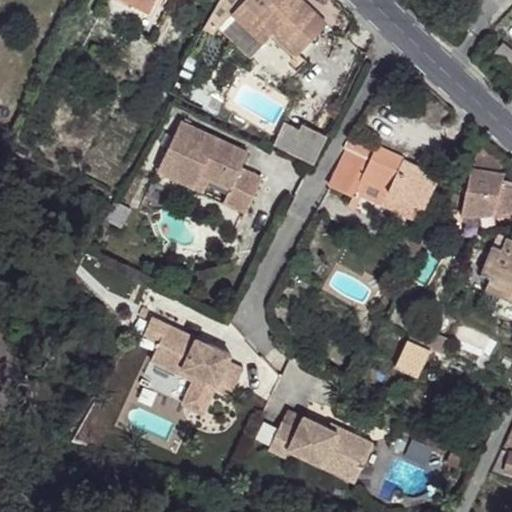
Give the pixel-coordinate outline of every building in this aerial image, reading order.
[(129,0),(150,11),(155,0),(129,0)] [(275,32),(243,1),(243,0),(220,0),(205,28),(213,34),(218,27),(233,12),(265,43),(275,32)] [(328,23),(303,0),(243,0),(243,1),(275,32),(298,54),(328,23)] [(493,56),(509,70),(511,67),(511,50),(503,43),(493,56)] [(242,168),(249,153),(182,121),(174,136),(169,148),(158,170),(195,187),(201,175),(210,179),(230,188),(224,201),(247,212),(263,178),(242,168)] [(314,164),(328,135),(302,123),(299,129),(284,122),(274,144),(314,164)] [(169,148),(174,136),(167,133),(161,145),(169,148)] [(440,176),(350,134),(343,148),(347,150),(330,186),(354,197),(362,179),(389,192),(383,205),(419,222),(440,176)] [(501,172),(503,153),(480,139),(473,168),(501,172)] [(511,211),(511,186),(511,183),(511,180),(504,178),(505,173),(501,172),(473,168),(471,168),(466,193),(463,209),(461,215),(511,211)] [(204,192),(210,179),(201,175),(195,187),(204,192)] [(389,192),(362,179),(354,197),(350,206),(357,209),(363,196),(383,205),(389,192)] [(463,209),(466,193),(448,190),(440,206),(463,209)] [(120,227),(130,209),(117,202),(107,220),(120,227)] [(414,258),(421,245),(393,232),(387,246),(414,258)] [(511,239),(506,237),(501,249),(492,246),(479,276),(489,280),(484,291),(511,302),(511,239)] [(308,288),(312,278),(306,275),(301,285),(308,288)] [(414,298),(419,288),(404,280),(399,290),(414,298)] [(159,343),(168,324),(152,317),(143,335),(159,343)] [(228,360),(231,354),(168,324),(159,343),(151,360),(194,380),(183,403),(203,413),(215,388),(228,360)] [(441,354),(449,339),(415,324),(408,338),(441,354)] [(230,395),(244,367),(228,360),(215,388),(230,395)] [(297,428),(303,417),(289,410),(284,422),(297,428)] [(374,443),(339,427),(337,431),(328,427),(303,415),(297,428),(284,422),(281,420),(268,448),(285,456),(289,448),(324,465),(328,457),(360,472),(374,443)] [(337,431),(339,427),(330,423),(328,427),(337,431)] [(426,466),(432,453),(411,443),(405,456),(426,466)] [(461,471),(469,455),(454,448),(446,463),(461,471)] [(360,472),(328,457),(324,465),(324,466),(356,482),(360,472)]
